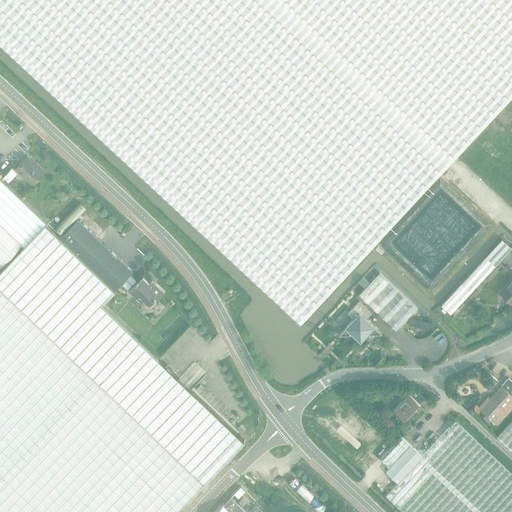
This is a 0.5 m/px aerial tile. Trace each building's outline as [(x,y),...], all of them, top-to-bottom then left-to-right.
[(511,0),(0,0),(0,46),(1,45),(300,323),(511,95),(511,0)] [(32,183),(44,169),(37,162),(36,163),(27,154),(15,166),(32,183)] [(11,167),(6,172),(2,176),(8,182),(17,173),(11,167)] [(0,266),(22,244),(24,245),(45,223),(46,222),(0,176),(0,266)] [(121,284),(127,290),(137,280),(130,274),(133,271),(77,219),(60,237),(115,290),(121,284)] [(173,511),(244,438),(182,379),(181,380),(170,370),(101,304),(115,290),(60,237),(45,223),(24,245),(0,270),(0,511),(173,511)] [(511,247),(502,239),(441,305),(451,314),(511,247)] [(359,295),(396,330),(417,308),(380,273),(359,295)] [(142,277),(129,292),(140,302),(143,299),(148,304),(154,297),(156,299),(161,295),(160,294),(163,292),(155,284),(152,287),(142,277)] [(511,279),(500,292),(511,303),(511,279)] [(348,313),(354,319),(338,335),(355,335),(360,340),(366,334),(382,334),(364,317),(369,310),(359,301),(348,313)] [(431,321),(431,320),(430,317),(429,315),(428,313),(425,311),(421,310),(419,310),(417,311),(413,313),(412,314),(411,317),(410,321),(411,324),(413,327),(414,329),(416,330),(420,331),(424,330),(426,329),(427,328),(429,326),(430,325),(431,321)] [(490,376),(484,382),(490,388),(496,381),(490,376)] [(511,398),(511,384),(507,379),(480,408),(486,414),(483,418),(489,423),(491,420),(497,425),(503,419),(498,414),(511,398)] [(359,401),(365,395),(359,389),(353,395),(359,401)] [(409,394),(394,410),(405,420),(420,404),(419,403),(424,398),(414,389),(410,389),(407,392),(409,394)] [(511,420),(497,437),(511,451),(511,420)] [(511,511),(511,474),(455,421),(423,456),(398,482),(386,495),(403,511),(511,511)] [(240,425),(237,429),(242,433),(245,430),(240,425)] [(423,456),(405,439),(400,435),(379,458),(383,462),(389,467),(385,471),(398,482),(423,456)] [(234,493),(239,497),(245,491),(241,487),(234,493)] [(230,511),(226,507),(227,506),(232,511),(240,503),(231,494),(214,511),(230,511)] [(243,504),(248,500),(244,496),(239,501),(243,504)]
